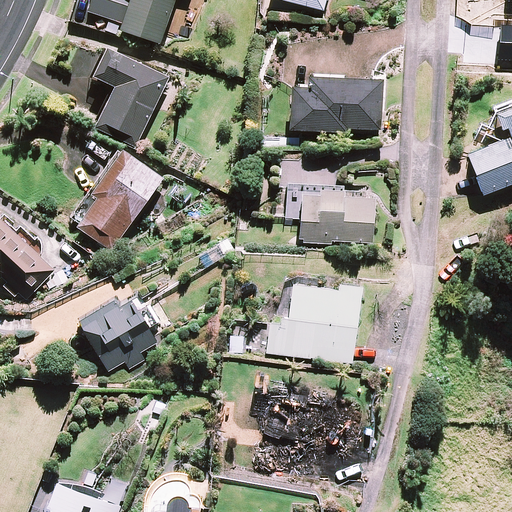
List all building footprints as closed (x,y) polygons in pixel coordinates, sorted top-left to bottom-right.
[(89,0),(85,10),(158,42),(176,0),(89,0)] [(169,77),(107,48),(95,74),(115,84),(98,120),(140,140),(169,77)] [(308,71),(308,81),(292,80),(290,124),(342,126),(342,124),(379,125),(381,74),(308,71)] [(511,97),(494,105),(504,129),(465,145),(481,184),(511,170),(511,97)] [(162,175),(121,148),(93,192),(99,195),(78,228),(113,251),(162,175)] [(342,183),(319,182),(318,187),(301,187),(299,236),(371,239),(373,193),(342,192),(342,183)] [(24,303),(32,295),(29,292),(34,287),(37,289),(54,272),(0,219),(0,280),(5,285),(3,287),(15,298),(17,296),(24,303)] [(235,251),(228,237),(197,252),(204,266),(235,251)] [(358,284),(292,278),(288,314),(269,312),(266,351),(351,359),(358,284)] [(157,342),(131,296),(117,303),(113,297),(78,317),(108,370),(125,360),(130,370),(145,361),(140,352),(157,342)] [(251,327),(233,324),(229,351),(247,354),(251,327)] [(358,406),(261,389),(257,415),(266,417),(264,432),(312,440),(311,446),(350,452),(358,406)] [(293,447),(265,441),(259,468),(288,474),(293,447)] [(92,485),(96,472),(88,469),(83,482),(55,472),(40,511),(114,511),(126,483),(104,475),(100,488),(92,485)] [(188,504),(158,503),(157,511),(200,511),(201,508),(188,507),(188,504)]
